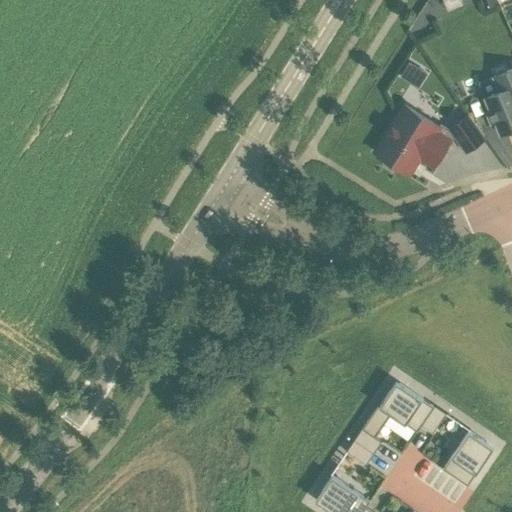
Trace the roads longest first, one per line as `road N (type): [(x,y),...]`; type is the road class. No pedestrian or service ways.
road 1 (tertiary): [(0,509),(114,361),(220,193)]
road 2 (residential): [(444,230),(356,250),(220,193)]
road 3 (tertiary): [(220,193),(341,0)]
